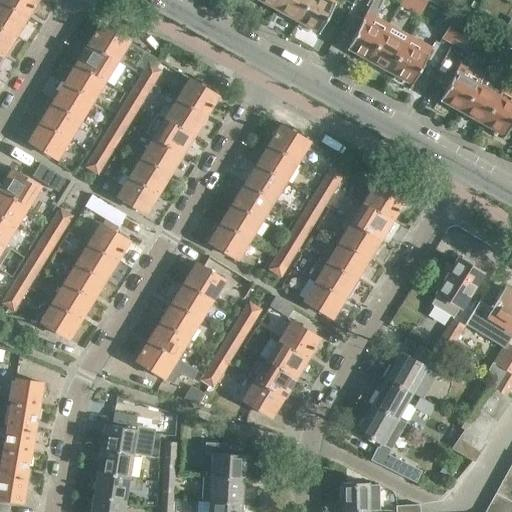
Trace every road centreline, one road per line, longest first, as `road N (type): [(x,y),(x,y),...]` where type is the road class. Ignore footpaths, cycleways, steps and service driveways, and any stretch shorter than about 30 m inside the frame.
road 1 (residential): [(57,511),(86,377),(280,68)]
road 2 (residential): [(305,511),(303,480),(323,396),(468,169)]
road 3 (primary): [(280,68),(468,169)]
road 4 (residential): [(0,135),(79,0)]
road 5 (primary): [(159,0),(280,68)]
